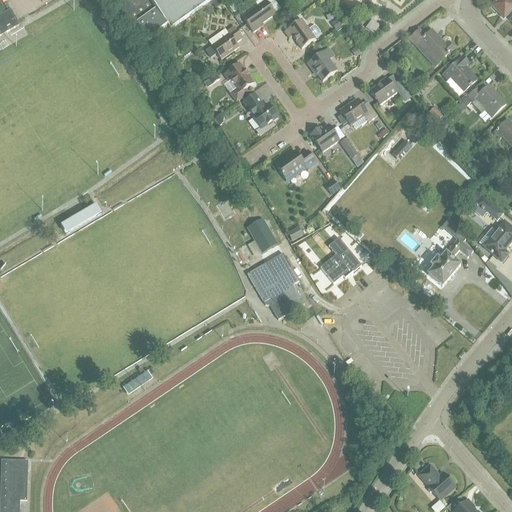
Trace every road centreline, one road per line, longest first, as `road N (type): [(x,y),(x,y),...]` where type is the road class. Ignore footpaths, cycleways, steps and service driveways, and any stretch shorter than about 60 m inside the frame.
road 1 (residential): [(317,112),(366,77),(376,54),(452,0)]
road 2 (residential): [(317,112),(272,49),(258,52),(301,124)]
road 3 (residential): [(427,422),(511,314)]
road 4 (residential): [(511,511),(427,422)]
